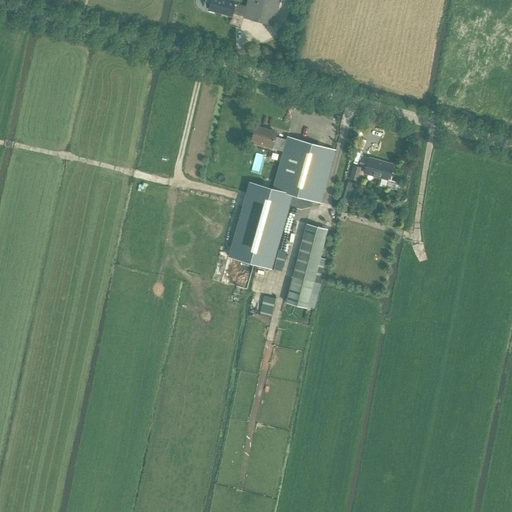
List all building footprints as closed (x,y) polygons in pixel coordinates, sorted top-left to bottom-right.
[(248,0),(246,6),(235,3),(235,2),(229,0),(210,0),(211,1),(208,0),(206,1),(205,2),(204,4),(205,7),(206,8),(208,9),(208,10),(231,16),(232,13),(244,17),(243,17),(273,26),(279,0),(248,0)] [(243,203),(229,256),(260,265),(271,268),(287,212),(289,204),(301,208),(317,204),(318,202),(320,202),(335,150),(288,137),(287,137),(286,140),(274,137),(276,132),(255,126),(251,142),(272,147),(272,146),(283,149),(272,188),(266,187),(249,182),(247,190),(243,203)] [(365,173),(390,180),(395,165),(369,158),(365,173)] [(350,178),(357,180),(360,168),(353,166),(350,178)] [(348,181),(342,201),(350,203),(356,184),(348,181)] [(306,224),(286,302),(306,307),(307,307),(314,309),(317,296),(320,283),(319,283),(325,259),(319,258),(327,229),(321,228),(306,224)]
